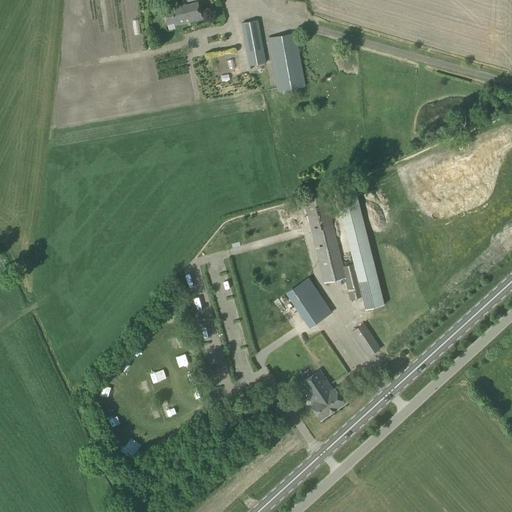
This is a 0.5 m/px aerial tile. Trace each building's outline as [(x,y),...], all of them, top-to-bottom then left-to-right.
[(131,10),(130,0),(118,0),(122,40),(125,40),(126,50),(136,49),(132,10),(131,10)] [(196,0),(182,0),(184,4),(163,9),(166,24),(174,22),(175,25),(185,22),(184,15),(191,14),(188,4),(197,1),(196,0)] [(185,22),(201,18),(197,2),(188,4),(191,14),(184,15),(185,22)] [(249,66),(265,63),(257,20),(241,23),(249,66)] [(278,91),(305,86),(295,33),(268,38),(278,91)] [(268,141),(265,72),(250,72),(250,84),(247,84),(249,142),(268,141)] [(221,102),(212,104),(215,122),(209,123),(216,161),(231,159),(221,102)] [(325,195),(304,200),(324,283),(345,278),(350,300),(362,297),(366,309),(384,305),(382,298),(379,286),(355,188),(336,192),(354,264),(342,266),(325,195)] [(223,238),(227,247),(237,244),(233,234),(223,238)] [(304,263),(307,268),(315,265),(312,259),(304,263)] [(368,356),(380,348),(363,324),(352,331),(368,356)] [(320,370),(299,384),(312,403),(310,405),(320,419),(345,402),(335,388),(333,390),(320,370)] [(114,397),(116,386),(99,383),(97,394),(114,397)] [(123,449),(132,456),(142,444),(134,437),(123,449)]
